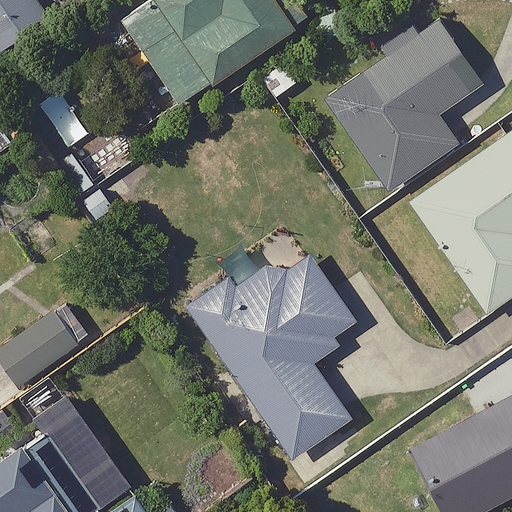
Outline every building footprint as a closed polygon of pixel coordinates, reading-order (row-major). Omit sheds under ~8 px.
[(0,0),(0,51),(50,19),(37,0),(0,0)] [(183,103),(306,20),(292,0),(153,0),(126,18),(183,103)] [(482,83),(443,24),(331,98),(393,191),(458,147),(436,114),(482,83)] [(0,152),(23,136),(0,105),(0,152)] [(87,130),(104,160),(147,136),(129,106),(87,130)] [(511,132),(413,202),(490,311),(511,295),(511,132)] [(352,417),(317,364),(345,345),(336,333),(356,320),(311,254),(283,272),(272,256),(194,309),(293,457),(352,417)] [(88,335),(65,305),(0,353),(0,356),(22,385),(88,335)] [(511,398),(412,447),(443,511),(479,511),(511,496),(511,398)] [(97,511),(130,489),(76,413),(24,450),(0,466),(0,511),(97,511)]
